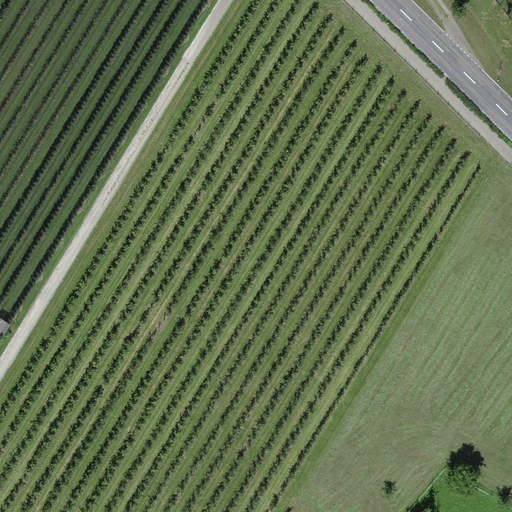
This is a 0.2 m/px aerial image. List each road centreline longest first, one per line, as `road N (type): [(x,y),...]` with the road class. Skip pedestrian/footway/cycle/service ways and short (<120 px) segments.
road 1 (track): [(0,370),(227,0)]
road 2 (tertiary): [(511,120),(389,0)]
